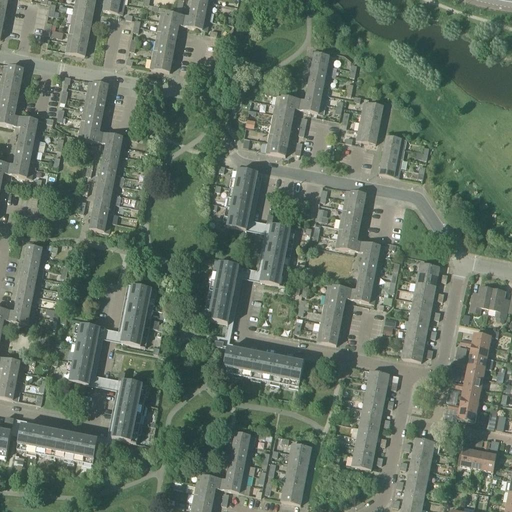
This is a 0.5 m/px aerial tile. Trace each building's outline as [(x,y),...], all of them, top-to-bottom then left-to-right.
[(85,0),(75,0),(74,8),(94,12),(96,2),(85,0)] [(105,0),(104,5),(124,8),(125,0),(105,0)] [(193,2),(191,11),(210,15),(212,6),(193,2)] [(124,8),(104,5),(102,14),(122,18),(124,8)] [(74,8),(73,17),(92,21),(94,12),(74,8)] [(191,11),(189,21),(208,25),(210,15),(191,11)] [(161,15),(159,24),(178,28),(180,19),(161,15)] [(73,17),(71,27),(90,31),(92,21),(73,17)] [(208,25),(189,21),(187,31),(207,34),(208,25)] [(159,24),(157,34),(177,38),(178,28),(159,24)] [(71,27),(69,37),(88,40),(90,31),(71,27)] [(157,34),(155,44),(175,47),(177,38),(157,34)] [(69,37),(67,46),(86,50),(88,40),(69,37)] [(155,44),(153,53),(173,57),(175,47),(155,44)] [(86,50),(67,46),(65,56),(85,60),(86,50)] [(153,53),(152,63),(171,66),(173,57),(153,53)] [(314,57),(312,66),(332,70),(334,61),(314,57)] [(171,66),(152,63),(150,72),(169,76),(171,66)] [(312,66),(310,76),(330,80),(335,81),(337,72),(332,71),(332,70),(312,66)] [(4,68),(2,78),(21,82),(23,72),(4,68)] [(310,76),(308,85),(328,89),(330,80),(310,76)] [(2,78),(0,87),(20,91),(21,82),(2,78)] [(89,85),(87,94),(106,98),(108,89),(89,85)] [(308,85),(307,95),(326,99),(328,89),(308,85)] [(0,87),(0,97),(18,101),(20,91),(0,87)] [(87,94),(85,104),(104,108),(106,98),(87,94)] [(307,95),(305,105),(324,109),(326,99),(307,95)] [(0,97),(0,107),(16,110),(18,101),(0,97)] [(277,98),(275,108),(294,112),(296,102),(277,98)] [(85,104),(83,113),(102,117),(104,108),(85,104)] [(324,109),(305,105),(303,114),(322,118),(324,109)] [(363,106),(361,115),(381,119),(383,109),(363,106)] [(0,107),(0,116),(14,120),(16,110),(0,107)] [(275,108),(273,118),(292,122),(294,112),(275,108)] [(83,113),(81,123),(101,127),(102,117),(83,113)] [(361,115),(360,125),(379,129),(381,119),(361,115)] [(14,120),(0,116),(0,127),(12,130),(14,120)] [(273,118),(271,127),(290,131),(292,122),(273,118)] [(23,121),(21,130),(40,134),(42,125),(23,121)] [(81,123),(79,133),(99,136),(101,127),(81,123)] [(245,130),(246,130),(254,131),(255,124),(247,123),(245,130)] [(360,125),(358,135),(377,138),(379,129),(360,125)] [(271,127),(269,137),(289,141),(290,131),(271,127)] [(21,130),(19,140),(39,144),(40,134),(21,130)] [(99,136),(79,133),(77,142),(97,146),(99,136)] [(377,138),(358,135),(356,144),(375,148),(377,138)] [(108,137),(106,143),(126,147),(127,141),(108,137)] [(269,137),(267,146),(287,150),(289,141),(269,137)] [(386,139),(384,149),(404,153),(406,143),(386,139)] [(19,140),(17,150),(37,153),(39,144),(19,140)] [(106,143),(104,154),(124,158),(126,147),(106,143)] [(287,150),(267,146),(265,156),(285,160),(287,150)] [(384,149),(382,159),(402,163),(404,153),(384,149)] [(17,150),(15,159),(35,163),(37,153),(17,150)] [(104,154),(102,164),(122,168),(124,158),(104,154)] [(15,159),(13,169),(33,173),(35,163),(15,159)] [(382,159),(380,168),(400,172),(402,163),(382,159)] [(102,164),(100,174),(120,178),(122,168),(102,164)] [(380,168),(378,178),(398,182),(400,172),(380,168)] [(33,173),(13,169),(12,178),(31,182),(33,173)] [(257,176),(233,172),(222,229),(229,230),(246,234),(257,176)] [(100,174),(98,185),(118,189),(120,178),(100,174)] [(98,185),(96,195),(116,199),(118,189),(98,185)] [(346,194),(344,203),(364,207),(366,198),(346,194)] [(96,195),(94,205),(114,209),(116,199),(96,195)] [(344,203),(342,213),(362,217),(364,207),(344,203)] [(94,205),(92,216),(112,220),(114,209),(94,205)] [(342,213),(340,223),(360,226),(362,217),(342,213)] [(92,216),(90,226),(110,230),(112,220),(92,216)] [(340,223),(338,232),(358,236),(360,226),(340,223)] [(110,230),(90,226),(89,233),(109,236),(110,230)] [(271,228),(260,286),(284,290),(295,233),(271,228)] [(338,232),(337,242),(356,245),(358,236),(338,232)] [(356,245),(337,242),(335,251),(354,255),(356,245)] [(365,246),(363,256),(383,260),(385,250),(365,246)] [(27,249),(25,258),(45,262),(47,253),(27,249)] [(363,256),(361,266),(381,269),(383,260),(363,256)] [(25,258),(23,268),(43,272),(45,262),(25,258)] [(238,270),(214,266),(203,323),(227,328),(238,270)] [(361,266),(359,275),(379,279),(381,269),(361,266)] [(420,267),(418,277),(437,280),(439,271),(420,267)] [(23,268),(22,277),(41,281),(43,272),(23,268)] [(359,275),(358,285),(377,289),(379,279),(359,275)] [(22,277),(20,287),(39,291),(41,281),(22,277)] [(418,277),(416,286),(435,290),(437,280),(418,277)] [(358,285),(356,294),(375,298),(377,289),(358,285)] [(416,286),(414,296),(434,300),(435,290),(416,286)] [(20,287),(18,297),(37,300),(39,291),(20,287)] [(328,288),(326,297),(345,301),(347,292),(328,288)] [(156,294),(132,289),(130,298),(154,303),(156,294)] [(480,311),(488,312),(492,293),(480,290),(478,297),(473,296),(469,315),(479,316),(480,311)] [(492,293),(488,312),(497,314),(495,320),(505,322),(509,303),(503,302),(505,295),(492,293)] [(375,298),(356,294),(354,304),(373,308),(375,298)] [(414,296),(412,305),(432,309),(434,300),(414,296)] [(18,297),(16,306),(35,310),(37,300),(18,297)] [(326,297),(324,307),(343,311),(345,301),(326,297)] [(154,303),(130,298),(129,308),(152,313),(154,303)] [(412,305),(410,314),(430,318),(432,309),(412,305)] [(16,306),(14,315),(34,319),(35,310),(16,306)] [(324,307),(322,317),(342,320),(343,311),(324,307)] [(152,313),(129,308),(127,317),(150,322),(152,313)] [(410,314),(409,324),(428,328),(430,318),(410,314)] [(34,319),(14,315),(12,325),(32,329),(34,319)] [(150,322),(127,317),(125,327),(149,332),(150,322)] [(322,317),(320,326),(340,330),(342,320),(322,317)] [(468,327),(470,318),(463,317),(462,325),(468,327)] [(396,323),(385,321),(384,328),(395,330),(396,323)] [(409,324),(407,333),(426,337),(428,328),(409,324)] [(320,326),(318,336),(338,340),(340,330),(320,326)] [(75,327),(74,336),(97,341),(99,331),(75,327)] [(149,332),(125,327),(123,337),(147,341),(149,332)] [(472,345),(471,347),(489,351),(491,340),(497,341),(499,335),(480,331),(479,337),(473,336),(472,345)] [(407,333),(405,343),(424,347),(426,337),(407,333)] [(74,336),(72,346),(95,350),(97,341),(74,336)] [(338,340),(318,336),(316,345),(336,349),(338,340)] [(147,341),(123,337),(121,346),(145,351),(147,341)] [(405,343),(403,352),(423,356),(424,347),(405,343)] [(487,361),(489,351),(471,347),(472,345),(466,344),(465,348),(471,349),(469,358),(487,361)] [(72,346),(70,355),(93,360),(95,350),(72,346)] [(303,367),(227,352),(222,376),(298,391),(303,367)] [(403,352),(401,362),(421,366),(423,356),(403,352)] [(70,355),(68,365),(91,369),(93,360),(70,355)] [(467,369),(485,372),(485,371),(492,373),(494,363),(487,361),(469,358),(468,366),(462,365),(461,370),(467,371),(467,369)] [(5,362),(3,371),(23,375),(25,366),(5,362)] [(68,365),(66,374),(89,379),(91,369),(68,365)] [(483,383),(485,372),(467,369),(467,371),(465,379),(483,383)] [(3,371),(1,381),(21,385),(23,375),(3,371)] [(89,379),(66,374),(64,384),(88,389),(89,379)] [(369,374),(368,384),(387,388),(389,378),(369,374)] [(463,390),(481,393),(483,383),(465,379),(463,388),(458,387),(457,391),(463,392),(463,390)] [(1,381),(0,387),(0,390),(19,395),(21,385),(1,381)] [(368,384),(366,393),(385,397),(387,388),(368,384)] [(123,385),(120,404),(143,409),(147,390),(123,385)] [(505,387),(504,387),(503,395),(511,396),(511,388),(509,388),(505,387)] [(19,395),(0,390),(0,400),(17,404),(19,395)] [(479,401),(481,393),(463,390),(463,392),(461,398),(461,400),(478,404),(479,401)] [(366,393),(364,403),(384,407),(385,397),(366,393)] [(478,404),(461,400),(459,409),(459,411),(476,414),(477,412),(478,404)] [(364,403),(362,412),(382,416),(384,407),(364,403)] [(120,404),(116,423),(140,428),(143,409),(120,404)] [(482,405),(479,413),(486,415),(488,407),(482,405)] [(459,409),(453,408),(453,412),(458,413),(457,419),(457,422),(474,426),(475,423),(476,414),(459,411),(459,409)] [(362,412),(360,422),(380,426),(382,416),(362,412)] [(360,422),(358,431),(378,435),(380,426),(360,422)] [(116,423),(112,442),(136,447),(140,428),(116,423)] [(19,439),(16,453),(35,457),(40,433),(21,430),(19,439)] [(358,431),(357,441),(376,445),(378,435),(358,431)] [(40,433),(35,457),(54,460),(59,437),(40,433)] [(0,435),(0,459),(6,460),(11,437),(0,435)] [(235,436),(233,446),(253,449),(255,440),(235,436)] [(59,437),(54,460),(73,464),(78,441),(59,437)] [(78,441),(73,464),(93,468),(97,444),(78,441)] [(357,441),(355,450),(374,454),(376,445),(357,441)] [(415,442),(413,451),(433,455),(434,446),(415,442)] [(233,446),(231,455),(251,459),(253,449),(233,446)] [(292,447),(290,457),(309,461),(311,451),(292,447)] [(511,449),(502,449),(501,457),(511,457),(511,449)] [(355,450),(353,460),(373,464),(374,454),(355,450)] [(483,455),(474,454),(471,471),(482,473),(483,465),(485,456),(487,456),(488,450),(484,450),(483,455)] [(413,451),(411,461),(431,465),(433,455),(413,451)] [(474,454),(463,452),(460,469),(471,471),(474,454)] [(231,455),(229,465),(249,469),(251,459),(231,455)] [(483,465),(482,473),(493,475),(496,458),(487,456),(485,456),(483,465)] [(290,457),(288,466),(307,470),(309,461),(290,457)] [(373,464),(353,460),(351,470),(371,473),(373,464)] [(411,461),(409,470),(429,474),(431,465),(411,461)] [(229,465),(228,474),(247,478),(249,469),(229,465)] [(288,466),(286,476),(306,480),(307,470),(288,466)] [(409,470),(407,480),(427,484),(429,474),(409,470)] [(228,474),(226,484),(245,488),(247,478),(228,474)] [(286,476),(284,486),(304,489),(306,480),(286,476)] [(198,478),(196,487),(215,491),(217,481),(198,478)] [(407,480),(406,489),(425,493),(427,484),(407,480)] [(245,488),(226,484),(224,494),(243,497),(245,488)] [(284,486),(282,495),(302,499),(304,489),(284,486)] [(196,487),(194,497),(213,501),(215,491),(196,487)] [(406,489),(404,499),(423,503),(425,493),(406,489)] [(302,499),(282,495),(280,505),(300,508),(302,499)] [(194,497),(192,506),(211,510),(213,501),(194,497)] [(404,499),(402,508),(420,511),(421,511),(423,503),(404,499)]
